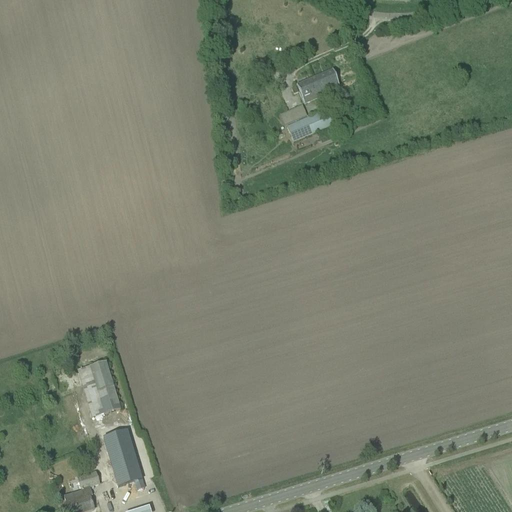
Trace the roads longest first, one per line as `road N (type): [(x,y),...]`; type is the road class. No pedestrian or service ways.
road 1 (unclassified): [(231,511),(511,427)]
road 2 (unclassified): [(335,0),(404,16),(457,0)]
